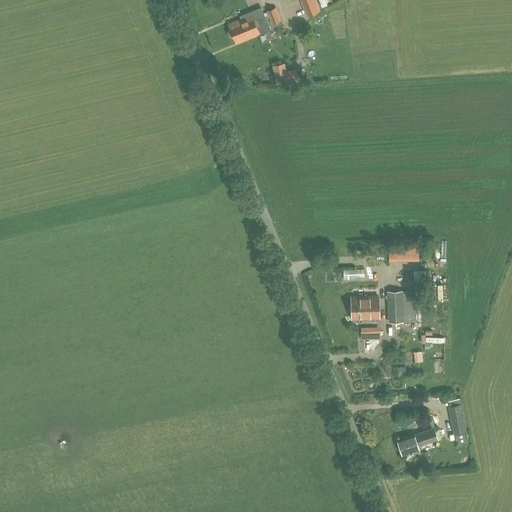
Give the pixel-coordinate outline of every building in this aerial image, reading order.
[(313,0),(302,0),(308,14),(318,10),(313,0)] [(243,18),(240,19),(229,24),(231,29),(227,31),(230,37),(234,35),(236,41),(247,36),(258,32),(258,34),(266,31),(270,29),(261,7),(242,14),(243,18)] [(268,10),(270,16),(277,13),(275,7),(268,10)] [(284,63),(273,65),(276,82),(298,78),(296,68),(285,70),(284,63)] [(403,256),(413,255),(414,255),(414,247),(395,248),(395,249),(395,256),(402,256),(403,256)] [(419,282),(424,282),(426,282),(425,270),(415,270),(416,278),(419,278),(419,282)] [(389,306),(415,306),(415,291),(402,291),(388,292),(389,306)] [(352,307),(379,307),(378,296),(352,296),(352,307)] [(416,321),(415,306),(389,306),(389,321),(416,321)] [(379,318),(379,307),(352,307),(352,318),(379,318)] [(379,326),(373,326),(366,327),(366,334),(373,334),(379,334),(379,326)] [(425,340),(447,340),(447,335),(436,335),(436,331),(425,331),(425,340)] [(421,352),(414,352),(415,362),(422,361),(421,352)] [(461,404),(449,406),(455,434),(467,432),(461,404)] [(418,445),(438,439),(434,427),(398,439),(402,454),(419,448),(418,445)] [(463,440),(453,441),(453,453),(463,453),(463,440)]
